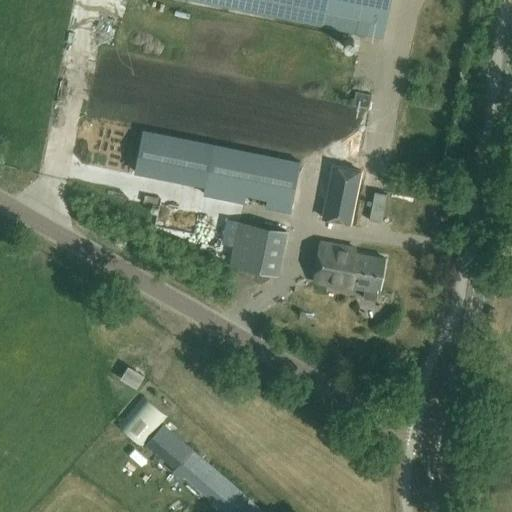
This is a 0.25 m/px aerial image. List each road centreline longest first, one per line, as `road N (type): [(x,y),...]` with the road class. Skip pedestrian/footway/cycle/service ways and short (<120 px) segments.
road 1 (tertiary): [(447,454),(0,201)]
road 2 (tertiary): [(447,454),(511,77)]
